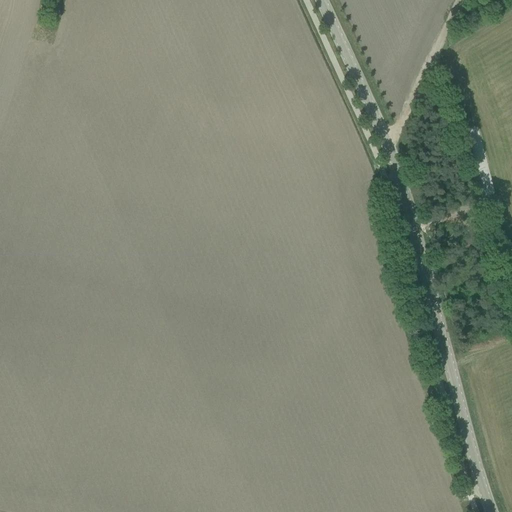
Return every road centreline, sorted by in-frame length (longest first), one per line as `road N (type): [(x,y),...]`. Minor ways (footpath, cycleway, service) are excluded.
road 1 (tertiary): [(489,511),(391,152),(321,0)]
road 2 (track): [(448,0),(387,140)]
